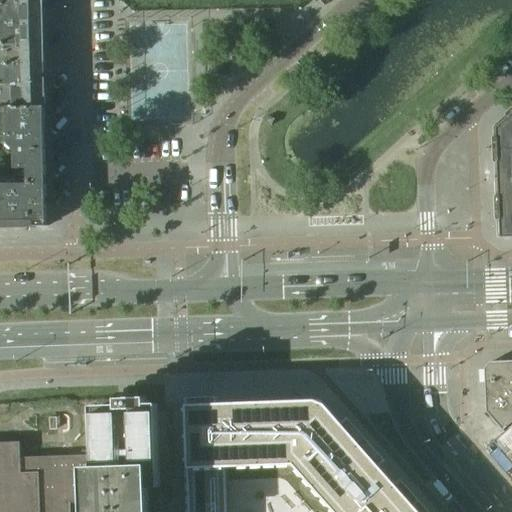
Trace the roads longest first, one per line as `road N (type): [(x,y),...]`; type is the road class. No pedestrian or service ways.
road 1 (primary): [(0,339),(263,330)]
road 2 (residential): [(430,283),(427,155),(511,81)]
road 3 (primary): [(228,287),(0,293)]
road 4 (residential): [(356,0),(244,97),(228,118),(223,171)]
road 5 (residential): [(511,505),(438,425),(431,323)]
road 6 (residential): [(390,326),(412,447),(464,511)]
road 7 (primary): [(430,283),(228,287)]
road 8 (residential): [(79,0),(80,172)]
road 9 (residential): [(223,171),(80,172)]
road 10 (primary): [(263,330),(390,326)]
